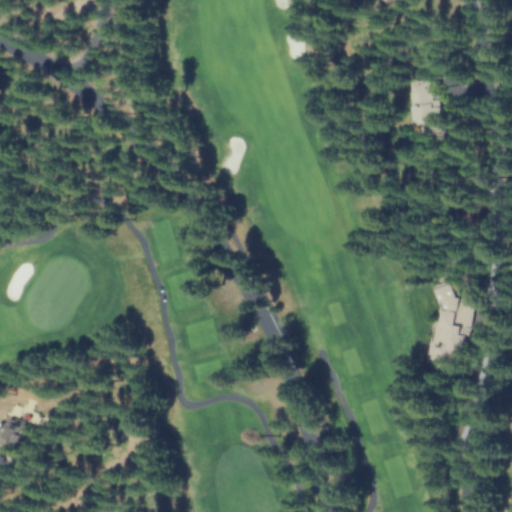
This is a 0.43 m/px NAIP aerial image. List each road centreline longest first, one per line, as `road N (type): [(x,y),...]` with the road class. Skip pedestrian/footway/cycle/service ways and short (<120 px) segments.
road 1 (residential): [(0,41),(124,131),(204,225),(273,346),(328,511)]
road 2 (residential): [(464,511),(495,278),(489,122),(465,0)]
